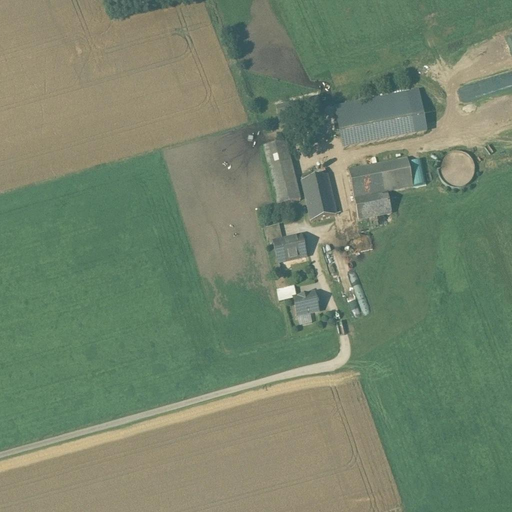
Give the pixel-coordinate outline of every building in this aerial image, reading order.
[(357,104),(335,108),(339,128),(340,128),(344,150),(425,133),(418,96),(358,108),(357,104)] [(279,121),(322,111),(318,98),(276,109),(279,121)] [(483,153),(497,151),(495,139),(481,141),(483,153)] [(278,207),(300,202),(286,143),(263,148),(278,207)] [(438,176),(441,183),(446,188),(453,190),(461,190),(468,186),(472,180),(474,173),(473,167),(470,161),(465,157),(459,154),(452,154),(446,157),(441,162),(438,169),(438,176)] [(406,161),(348,173),(357,221),(381,217),(384,227),(393,225),(386,193),(412,188),(406,161)] [(313,173),(315,180),(327,177),(325,170),(313,173)] [(301,183),(315,180),(313,173),(307,175),(306,175),(304,176),(303,177),(302,178),(302,179),(301,181),(301,182),(301,183)] [(511,175),(497,179),(499,188),(511,185),(511,175)] [(336,217),(327,177),(315,180),(301,183),(310,223),(336,217)] [(278,227),(264,230),(267,246),(273,245),(273,244),(282,242),(278,227)] [(301,238),(282,242),(273,244),(273,245),(278,265),(305,258),(301,238)] [(327,259),(339,303),(353,300),(342,255),(327,259)] [(314,295),(293,300),(297,318),(318,313),(314,295)]
